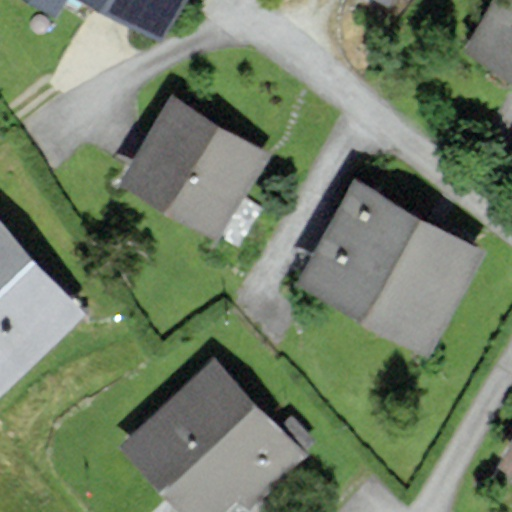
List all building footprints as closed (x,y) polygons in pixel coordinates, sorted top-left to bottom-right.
[(52,0),(54,1),(54,0),(111,0),(157,28),(174,0),(52,0)] [(511,0),(497,0),(474,39),(511,60),(511,0)] [(262,151),(173,97),(127,173),(216,226),(262,151)] [(476,245),(355,179),(307,268),(428,333),(476,245)] [(0,371),(77,303),(0,218),(0,371)] [(131,441),(196,511),(211,511),(242,484),(249,492),(296,450),(216,363),(131,441)]
